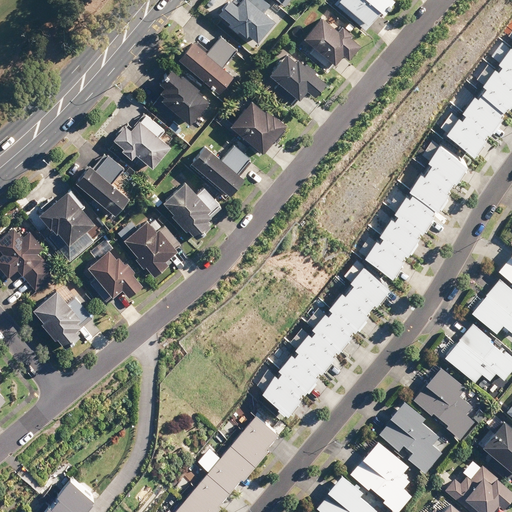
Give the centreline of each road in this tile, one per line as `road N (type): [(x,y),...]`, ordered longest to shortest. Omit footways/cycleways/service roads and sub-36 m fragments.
road 1 (residential): [(439,0),(211,271),(151,322)]
road 2 (residential): [(261,511),(398,346),(511,167)]
road 3 (secondary): [(0,167),(158,0)]
road 4 (residential): [(105,511),(144,456),(151,322)]
